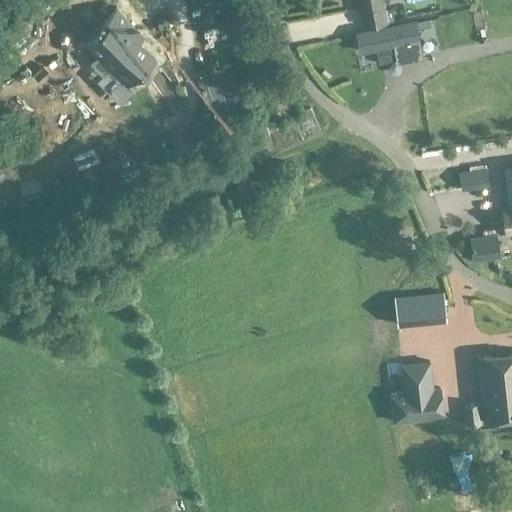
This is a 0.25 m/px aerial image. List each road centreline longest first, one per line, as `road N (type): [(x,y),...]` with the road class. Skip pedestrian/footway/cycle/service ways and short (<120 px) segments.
road 1 (unclassified): [(511,297),(456,265),(400,160),(312,89),(287,54),(272,0)]
road 2 (track): [(0,283),(246,169),(359,127)]
